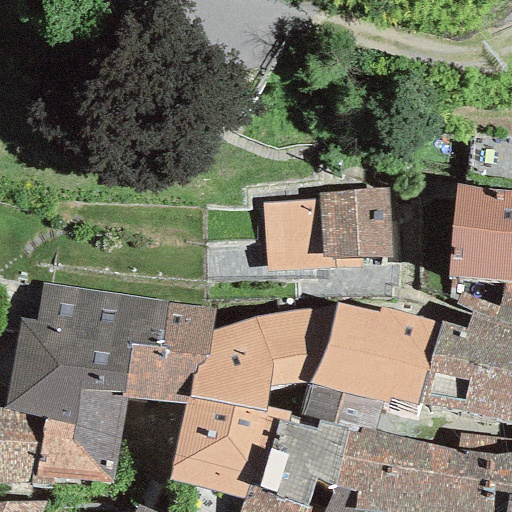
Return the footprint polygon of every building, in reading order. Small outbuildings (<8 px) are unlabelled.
[(511,213),(439,205),(429,291),(511,300),(511,213)] [(262,223),(264,276),(370,272),(367,208),(305,210),(306,222),(262,223)] [(0,440),(13,445),(3,505),(88,504),(116,418),(93,413),(108,367),(143,374),(155,322),(36,302),(22,348),(1,344),(0,348),(0,440)] [(93,413),(116,418),(169,431),(184,361),(193,327),(155,322),(143,374),(108,367),(93,413)] [(184,361),(169,431),(240,449),(249,407),(294,399),(317,327),(184,361)] [(317,327),(294,399),(310,402),(301,447),(321,451),(359,458),(372,420),(393,425),(417,347),(365,331),(317,327)] [(451,356),(417,347),(393,425),(511,451),(511,354),(456,339),(451,356)] [(200,511),(224,511),(240,449),(169,431),(152,500),(200,511)] [(0,505),(3,505),(13,445),(0,440),(0,505)] [(240,449),(224,511),(310,511),(321,451),(301,447),(295,460),(240,449)] [(483,511),(488,479),(359,458),(321,451),(310,511),(483,511)]
